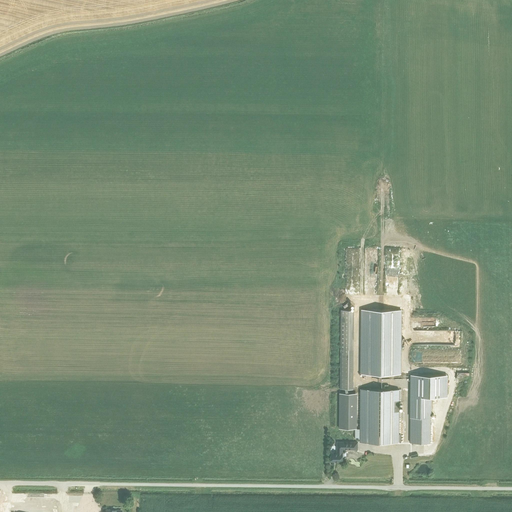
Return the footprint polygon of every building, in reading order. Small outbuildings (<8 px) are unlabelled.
[(361,374),(400,374),(401,310),(362,309),(361,374)] [(341,310),(341,348),(340,388),(350,388),(350,310),(341,310)] [(447,375),(411,374),(410,443),(430,443),(431,396),(447,397),(447,375)] [(360,439),(360,442),(398,442),(399,389),(361,388),(361,429),(356,428),(355,428),(355,439),(360,439)] [(340,428),(355,428),(356,428),(356,393),(340,393),(340,428)] [(338,462),(342,462),(343,452),(342,452),(342,449),(357,449),(357,442),(337,442),(337,452),(331,452),(331,461),(338,461),(338,462)]
